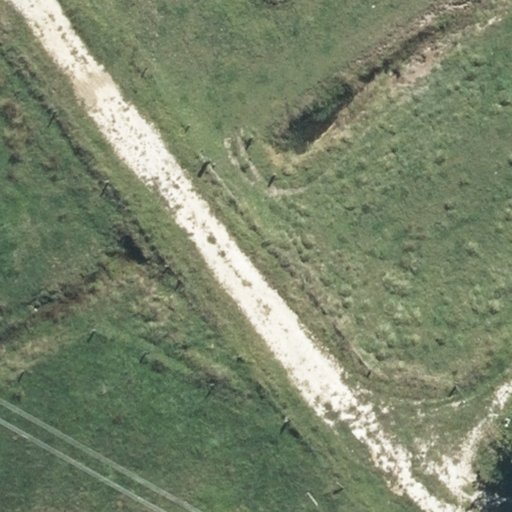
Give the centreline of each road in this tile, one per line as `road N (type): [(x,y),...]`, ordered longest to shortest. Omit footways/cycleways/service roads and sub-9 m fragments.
road 1 (track): [(366,511),(0,46)]
road 2 (track): [(511,420),(418,511)]
